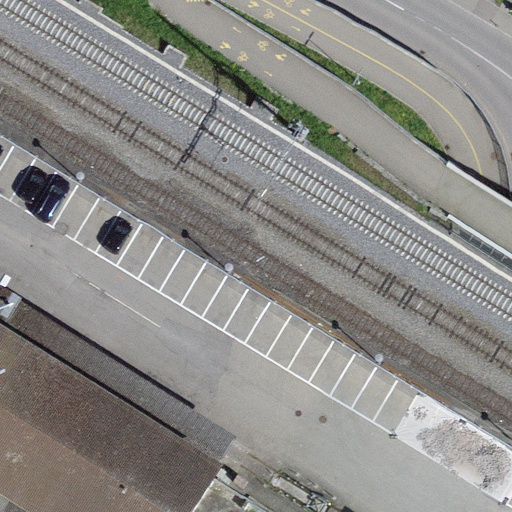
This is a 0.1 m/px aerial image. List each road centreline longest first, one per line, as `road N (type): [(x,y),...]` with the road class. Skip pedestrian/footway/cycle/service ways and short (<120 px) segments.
road 1 (tertiary): [(405,511),(511,329)]
road 2 (tertiary): [(511,78),(383,0)]
